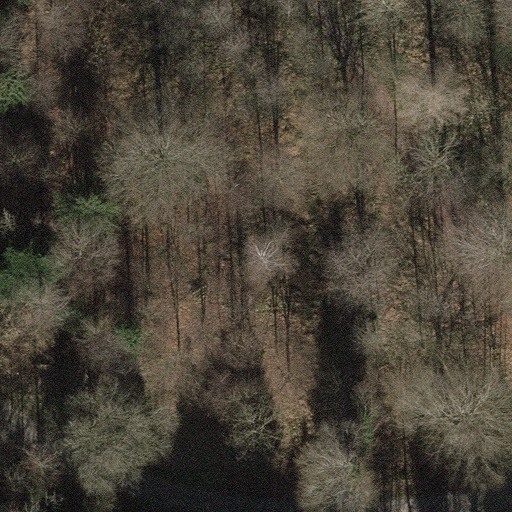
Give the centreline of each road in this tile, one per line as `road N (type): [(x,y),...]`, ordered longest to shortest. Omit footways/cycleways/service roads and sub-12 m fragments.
road 1 (track): [(313,0),(511,329)]
road 2 (track): [(0,416),(158,494),(273,511)]
